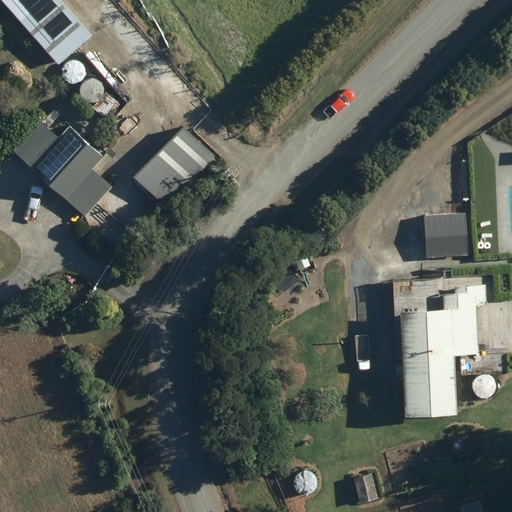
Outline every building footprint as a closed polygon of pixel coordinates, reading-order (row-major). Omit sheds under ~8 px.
[(95,31),(68,0),(45,0),(25,17),(61,59),(95,31)] [(90,108),(102,119),(117,104),(104,92),(90,108)] [(48,111),(11,152),(83,216),(109,188),(89,171),(100,158),(48,111)] [(181,127),(130,179),(160,210),(212,157),(181,127)] [(440,313),(396,315),(399,421),(452,419),(450,356),(475,355),(473,306),(483,306),(482,288),(452,289),(452,295),(439,296),(440,313)] [(370,471),(352,476),(359,500),(377,496),(370,471)]
